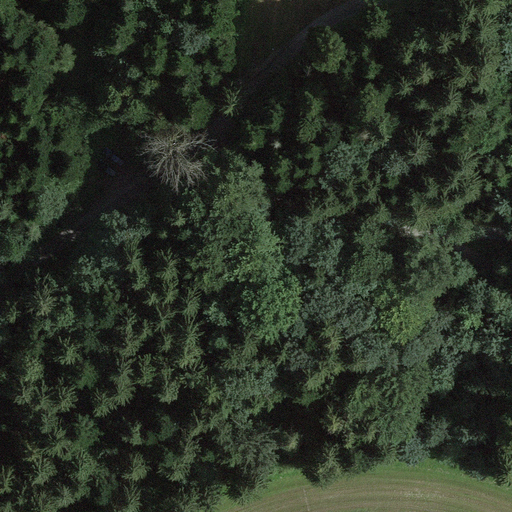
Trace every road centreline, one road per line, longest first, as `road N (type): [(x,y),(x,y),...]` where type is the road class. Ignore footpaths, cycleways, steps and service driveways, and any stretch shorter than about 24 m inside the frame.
road 1 (track): [(511,233),(351,222),(207,163)]
road 2 (track): [(381,0),(314,27),(242,94),(207,163)]
road 3 (track): [(207,163),(152,170),(0,282)]
